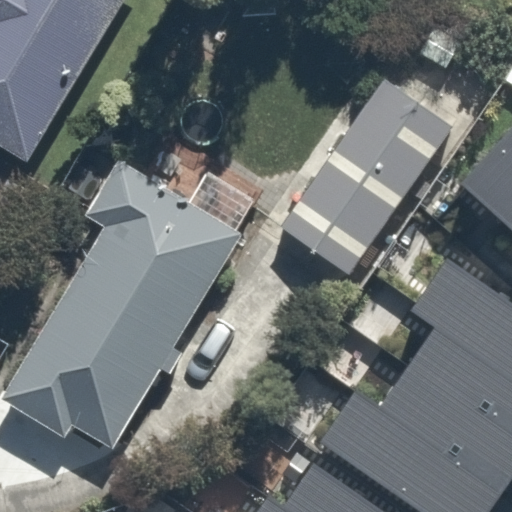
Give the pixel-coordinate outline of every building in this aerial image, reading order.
[(0,0),(0,144),(10,151),(114,0),(0,0)] [(447,125),(382,79),(279,226),(347,275),(447,125)] [(511,129),(462,185),(501,220),(511,208),(511,129)] [(100,215),(0,371),(0,394),(59,432),(68,419),(100,440),(237,224),(125,153),(89,209),(100,215)] [(511,208),(501,220),(511,229),(511,208)] [(434,327),(511,380),(511,302),(446,258),(410,310),(434,327)] [(511,380),(434,327),(407,366),(511,437),(511,380)] [(511,437),(407,366),(378,408),(501,494),(511,478),(511,437)] [(356,393),(321,444),(419,511),(488,511),(501,494),(378,408),(356,393)] [(385,511),(312,460),(281,505),(290,511),(385,511)] [(268,495),(255,511),(290,511),(281,505),(268,495)]
